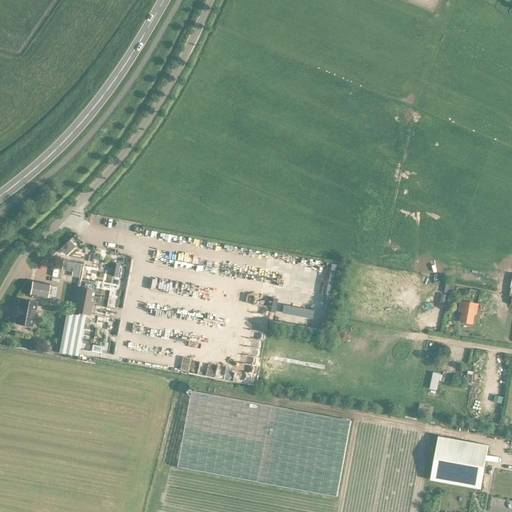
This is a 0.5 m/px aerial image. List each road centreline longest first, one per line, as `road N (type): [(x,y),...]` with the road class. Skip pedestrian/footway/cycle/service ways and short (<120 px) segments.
road 1 (unknown): [(143,242),(293,270),(306,278),(308,294),(296,299),(138,266)]
road 2 (secondary): [(0,195),(105,93),(162,0)]
road 3 (unknown): [(128,314),(124,349),(140,353),(195,359),(220,351),(236,333)]
road 4 (unknown): [(133,292),(236,306),(236,333)]
